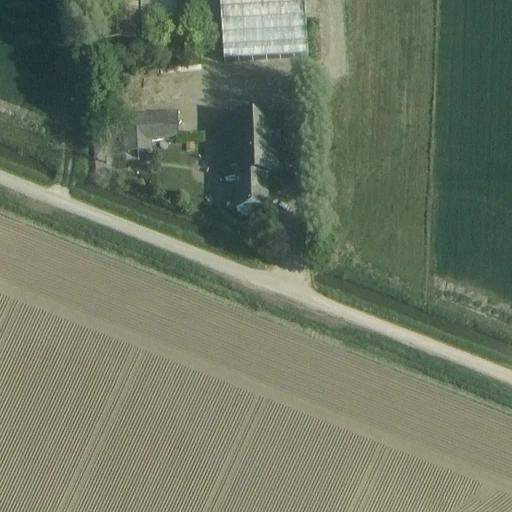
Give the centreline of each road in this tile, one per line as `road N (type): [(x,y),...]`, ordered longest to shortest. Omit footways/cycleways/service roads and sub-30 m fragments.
road 1 (unclassified): [(511,380),(0,179)]
road 2 (unknown): [(293,294),(291,122),(251,92),(223,89)]
